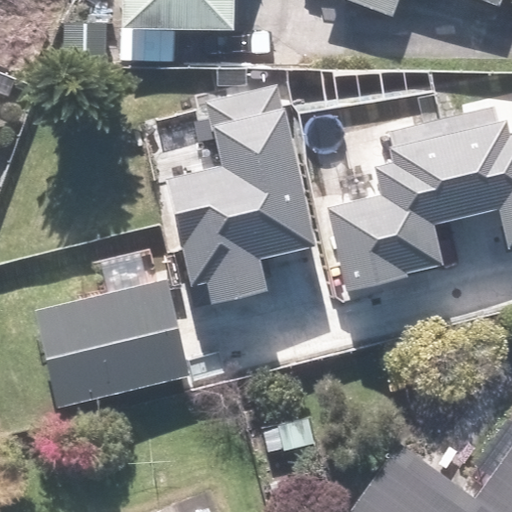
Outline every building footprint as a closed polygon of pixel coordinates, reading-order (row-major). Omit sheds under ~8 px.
[(127,0),(127,22),(250,25),(250,0),(127,0)] [(368,0),(402,11),(405,0),(368,0)] [(207,91),(223,156),(167,169),(197,296),(266,280),(258,245),(313,232),(275,75),(207,91)] [(511,232),(511,117),(507,118),(501,92),(379,121),(385,145),(370,149),(378,182),(325,195),(344,273),(439,250),(430,213),(493,197),(502,235),(511,232)] [(35,300),(56,391),(185,361),(164,270),(35,300)] [(511,511),(511,446),(482,491),(409,437),(357,511),(511,511)]
